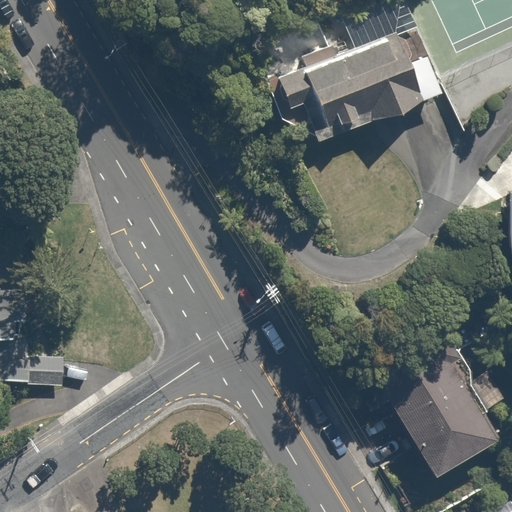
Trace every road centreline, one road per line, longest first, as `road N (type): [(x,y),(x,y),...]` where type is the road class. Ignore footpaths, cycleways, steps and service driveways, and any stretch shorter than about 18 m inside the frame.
road 1 (tertiary): [(242,331),(51,0)]
road 2 (residential): [(242,331),(0,499)]
road 3 (tertiary): [(348,511),(242,331)]
